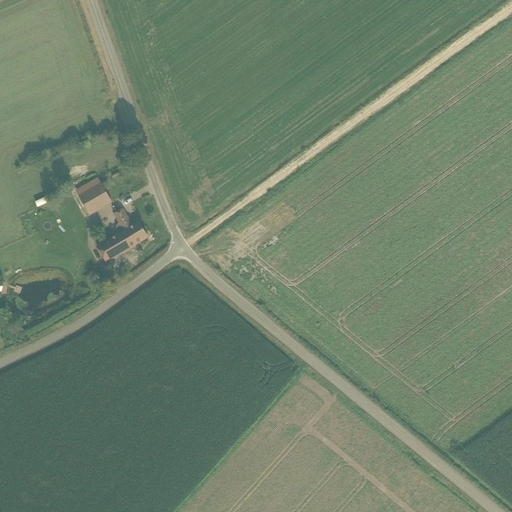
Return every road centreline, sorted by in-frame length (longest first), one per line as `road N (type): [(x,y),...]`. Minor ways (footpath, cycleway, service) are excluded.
road 1 (unclassified): [(497,511),(241,305),(183,248)]
road 2 (track): [(511,8),(183,248)]
road 3 (unclassified): [(183,248),(89,0)]
road 4 (unclassified): [(0,363),(67,332),(183,248)]
